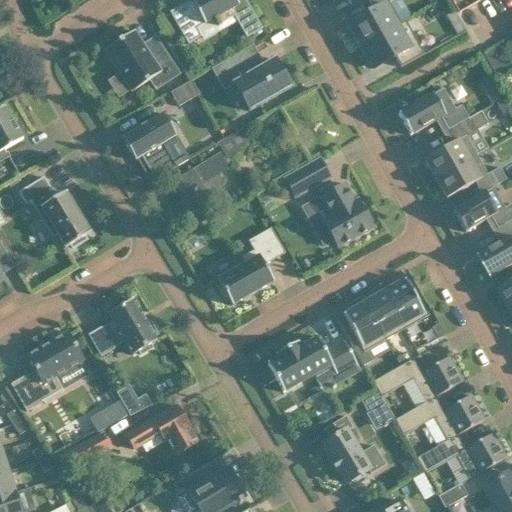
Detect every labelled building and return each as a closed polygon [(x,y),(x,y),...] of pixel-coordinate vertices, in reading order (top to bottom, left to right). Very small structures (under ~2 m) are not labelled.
[(234,17),(237,23),(246,39),(262,30),(245,0),(192,0),(190,1),(196,12),(175,23),(188,45),(201,37),(197,30),(214,20),(218,27),(234,17)] [(348,26),(360,48),(406,23),(405,22),(401,24),(389,3),(374,12),(348,26)] [(461,22),(450,28),(455,37),(466,31),(461,22)] [(424,55),(406,23),(360,48),(373,70),(395,57),(401,68),(424,55)] [(104,51),(131,91),(132,93),(150,81),(156,90),(179,75),(155,39),(143,46),(133,32),(104,51)] [(275,60),(264,67),(260,60),(261,60),(253,46),(211,70),(224,92),(234,85),(249,112),(291,88),(284,76),(286,75),(279,62),(277,64),(275,60)] [(191,81),(170,94),(178,107),(199,95),(191,81)] [(443,90),(429,98),(428,95),(415,102),(417,105),(398,115),(405,128),(404,128),(405,129),(406,129),(408,132),(407,133),(408,134),(409,134),(410,137),(441,119),(448,131),(463,122),(468,119),(461,106),(455,110),(443,90)] [(498,90),(486,97),(491,105),(503,98),(498,90)] [(0,158),(6,155),(6,156),(8,154),(7,153),(6,154),(4,150),(23,140),(17,129),(16,130),(12,123),(13,123),(4,107),(0,109),(0,158)] [(439,152),(424,160),(435,180),(477,156),(466,138),(478,131),(488,125),(481,112),(468,119),(463,122),(448,131),(454,143),(449,146),(445,148),(444,148),(443,148),(444,149),(440,151),(440,150),(439,151),(439,152)] [(162,114),(121,139),(131,156),(135,162),(142,158),(155,180),(155,181),(177,168),(190,160),(176,137),(162,114)] [(227,160),(240,153),(239,151),(246,147),(239,134),(231,138),(231,137),(219,144),(227,160)] [(220,155),(214,159),(173,183),(185,203),(182,205),(190,218),(197,214),(198,215),(201,213),(200,212),(212,205),(206,195),(223,185),(217,175),(228,169),(220,155)] [(462,192),(463,191),(462,190),(466,188),(466,189),(468,189),(467,188),(488,176),(477,156),(435,180),(446,200),(461,191),(462,192)] [(320,160),(285,180),(295,198),(330,178),(320,160)] [(499,186),(508,181),(501,169),(492,174),(499,186)] [(44,178),(18,193),(26,206),(31,203),(52,238),(57,236),(65,248),(64,248),(65,249),(71,246),(73,250),(87,241),(84,238),(90,234),(89,233),(80,218),(81,218),(75,209),(66,194),(65,193),(54,200),(49,192),(51,191),(44,178)] [(317,200),(328,220),(323,222),(325,225),(315,231),(324,247),(334,241),(338,248),(373,229),(357,201),(355,202),(345,185),(317,200)] [(470,232),(471,231),(470,230),(474,228),(474,229),(475,229),(475,228),(492,218),(499,230),(511,222),(511,205),(506,209),(495,188),(453,212),(465,233),(469,231),(470,232)] [(228,300),(231,307),(273,283),(263,266),(285,254),(270,229),(248,242),(254,252),(242,259),(245,264),(216,281),(220,287),(217,289),(225,302),(228,300)] [(480,261),(480,262),(481,261),(483,265),(482,265),(483,266),(484,266),(491,279),(511,266),(511,238),(479,257),(480,260),(480,261)] [(386,292),(407,329),(429,317),(419,300),(417,302),(404,280),(403,281),(404,282),(386,292)] [(511,283),(498,291),(509,311),(511,308),(511,283)] [(386,292),(365,304),(385,341),(407,329),(386,292)] [(157,342),(154,337),(157,335),(151,324),(147,326),(132,301),(108,315),(113,323),(102,329),(101,328),(88,336),(101,358),(114,350),(113,349),(124,343),(132,356),(139,352),(141,356),(152,349),(150,346),(157,342)] [(367,351),(385,341),(365,304),(344,316),(344,315),(342,315),(353,334),(347,337),(360,360),(363,365),(372,360),(367,351)] [(445,335),(439,325),(432,329),(438,339),(445,335)] [(26,413),(42,404),(41,402),(62,390),(55,378),(84,361),(68,334),(63,336),(62,334),(50,340),(52,343),(26,358),(35,373),(27,378),(26,376),(10,385),(26,413)] [(313,376),(316,380),(340,366),(346,376),(359,369),(344,343),(325,354),(316,338),(299,348),(296,343),(276,355),(279,359),(267,366),(283,393),(313,376)] [(396,360),(400,367),(411,361),(407,354),(396,360)] [(426,403),(435,398),(463,383),(449,358),(421,374),(413,360),(407,363),(401,367),(380,379),(373,383),(378,392),(382,398),(413,381),(426,403)] [(129,386),(116,394),(122,403),(130,417),(143,410),(151,406),(145,396),(137,400),(129,386)] [(378,392),(361,402),(369,416),(386,406),(378,392)] [(435,419),(448,442),(457,437),(485,421),(471,396),(443,412),(435,398),(426,403),(395,421),(404,436),(435,419)] [(120,401),(89,420),(97,434),(129,415),(120,401)] [(197,444),(188,428),(190,427),(177,407),(126,437),(133,448),(158,433),(164,443),(166,442),(175,457),(183,452),(197,444)] [(13,412),(6,416),(13,426),(20,422),(13,412)] [(346,484),(368,471),(370,475),(385,466),(373,447),(360,455),(346,432),(352,429),(345,417),(323,430),(329,441),(323,445),(332,461),(330,462),(336,472),(338,471),(346,484)] [(20,422),(13,426),(20,436),(26,431),(20,422)] [(113,448),(104,434),(59,461),(68,475),(69,474),(67,471),(77,465),(78,468),(113,448)] [(464,451),(457,437),(448,442),(417,459),(425,475),(456,457),(469,480),(506,459),(492,435),(464,451)] [(38,463),(45,459),(38,449),(32,453),(38,463)] [(45,459),(38,463),(45,473),(52,469),(45,459)] [(201,469),(173,485),(178,494),(179,496),(184,493),(183,491),(185,490),(187,493),(198,511),(197,511),(221,511),(238,502),(239,504),(243,502),(242,500),(246,498),(244,494),(246,493),(238,480),(236,481),(228,469),(225,471),(208,481),(201,469)] [(0,498),(14,494),(7,473),(0,475),(0,498)] [(511,511),(511,477),(510,474),(488,487),(497,504),(494,505),(498,511),(511,511)] [(88,508),(91,511),(118,511),(122,510),(105,485),(88,496),(93,505),(88,508)] [(445,509),(467,497),(461,485),(438,498),(445,509)] [(72,502),(79,497),(72,487),(65,492),(72,502)] [(0,511),(19,511),(14,494),(0,498),(0,511)] [(79,511),(85,507),(79,497),(72,502),(79,511)] [(404,511),(398,501),(386,508),(384,505),(372,511),(404,511)]
